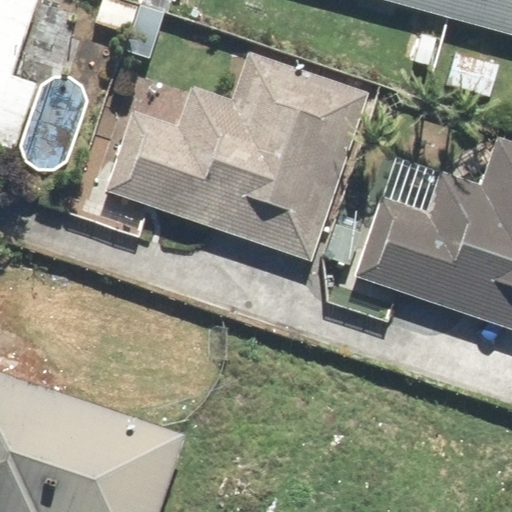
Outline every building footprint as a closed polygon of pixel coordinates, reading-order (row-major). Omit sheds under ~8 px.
[(36,2),(31,0),(0,0),(0,163),(14,168),(39,93),(9,83),(36,2)] [(511,0),(361,0),(511,39),(511,0)] [(498,65),(449,53),(438,95),(487,107),(498,65)] [(136,243),(147,216),(295,273),(362,101),(249,58),(228,112),(187,96),(172,134),(133,118),(91,225),(136,243)] [(386,326),(394,301),(511,338),(511,155),(495,150),(478,204),(437,191),(426,223),(372,205),(338,310),(386,326)] [(155,511),(177,452),(0,387),(0,511),(155,511)]
